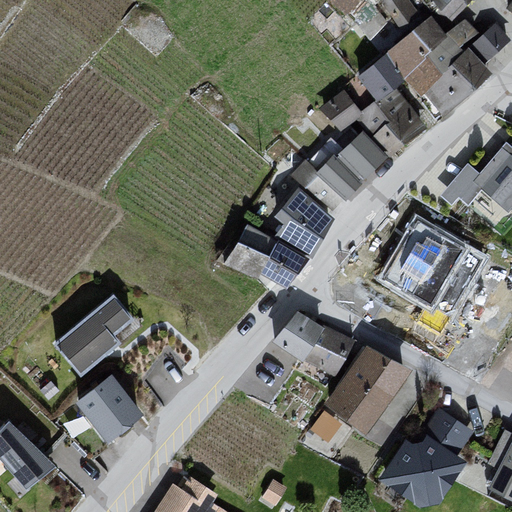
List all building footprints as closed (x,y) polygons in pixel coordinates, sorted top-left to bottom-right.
[(336,0),(330,8),(362,45),(389,24),(383,6),(376,0),(336,0)] [(376,0),(383,6),(389,24),(407,42),(426,26),(406,0),(376,0)] [(433,0),(452,28),(475,0),(433,0)] [(407,42),(387,58),(406,88),(404,92),(417,105),(425,96),(443,79),(427,60),(447,42),(432,21),(426,26),(407,42)] [(443,79),(425,96),(446,122),(488,81),(482,72),(468,54),(480,42),(466,25),(447,42),(427,60),(443,79)] [(480,42),(468,54),(482,72),(510,46),(497,29),(480,42)] [(387,58),(359,80),(375,105),(354,123),(364,134),(388,162),(432,131),(397,90),(404,86),(387,58)] [(345,95),(319,113),(341,135),(354,123),(362,116),(345,95)] [(365,137),(339,161),(361,187),(362,189),(388,162),(365,137)] [(469,170),(444,200),(451,209),(460,201),(468,209),(481,193),(507,216),(511,210),(511,154),(507,150),(480,180),(469,170)] [(333,157),(317,175),(342,197),(347,202),(361,187),(339,161),(333,157)] [(305,163),(291,179),(325,208),(342,197),(317,175),(305,163)] [(284,231),(276,241),(310,258),(333,223),(323,216),(324,209),(299,190),(274,223),(284,231)] [(287,289),(310,258),(276,241),(246,227),(222,262),(287,289)] [(115,299),(55,349),(82,379),(119,347),(113,338),(134,322),(115,299)] [(298,314),(274,343),(305,365),(336,380),(354,344),(298,314)] [(366,348),(324,411),(366,437),(410,374),(366,348)] [(112,377),(77,406),(107,447),(143,418),(112,377)] [(421,435),(406,439),(379,484),(417,511),(421,511),(440,509),(466,464),(456,458),(471,434),(438,410),(421,435)] [(9,420),(0,429),(0,457),(26,486),(55,466),(9,420)] [(511,446),(489,491),(511,502),(511,446)] [(183,492),(173,485),(155,511),(221,511),(213,505),(220,497),(192,480),(183,492)]
